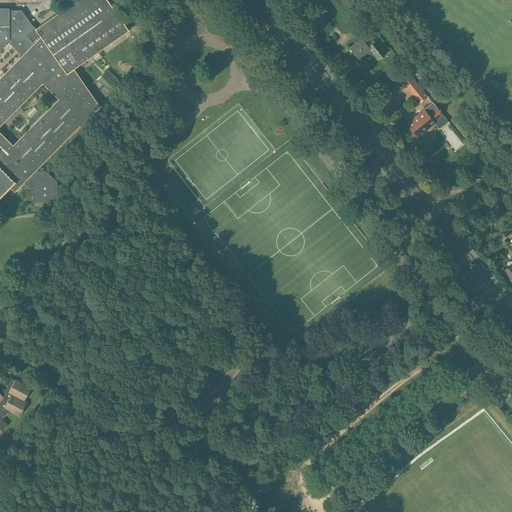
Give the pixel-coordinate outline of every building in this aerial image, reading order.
[(0,195),(10,186),(15,191),(23,182),(32,191),(33,202),(57,202),(57,182),(46,171),(39,171),(37,169),(99,105),(74,68),(128,30),(111,5),(117,1),(115,0),(75,0),(46,21),(37,28),(35,29),(21,10),(9,10),(9,8),(0,8),(0,195)] [(367,28),(358,17),(349,23),(358,35),(367,28)] [(350,47),(358,58),(369,49),(377,59),(387,52),(377,39),(373,34),(370,37),(369,35),(363,40),(361,38),(350,47)] [(195,49),(198,59),(209,56),(207,46),(195,49)] [(410,76),(402,83),(415,99),(418,96),(422,100),(422,101),(427,96),(410,76)] [(436,106),(427,113),(424,109),(406,123),(417,137),(435,123),(434,122),(443,115),(436,106)] [(511,263),(502,271),(511,283),(511,263)] [(0,430),(7,424),(1,418),(9,411),(19,417),(27,402),(24,400),(31,387),(16,379),(15,380),(11,378),(5,390),(2,388),(0,390),(0,430)] [(260,480),(257,483),(266,492),(268,490),(270,487),(262,478),(260,480)]
